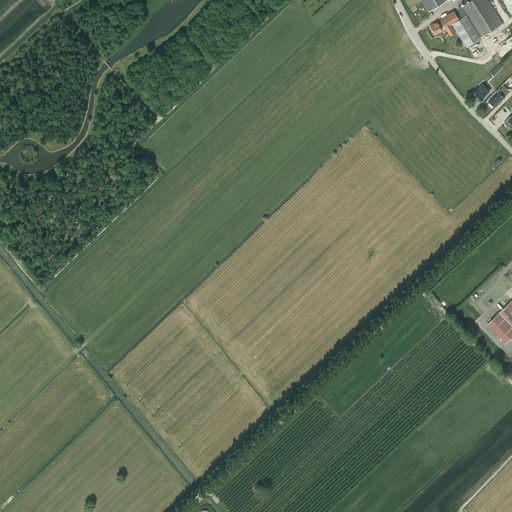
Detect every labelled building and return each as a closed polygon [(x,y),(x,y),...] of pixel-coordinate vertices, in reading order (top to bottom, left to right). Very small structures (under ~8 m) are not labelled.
[(421,0),(429,11),(446,0),(421,0)] [(487,0),(470,0),(462,5),(458,8),(463,17),(464,17),(465,17),(467,19),(467,18),(480,38),(482,36),(502,23),(487,0)] [(437,21),(430,25),(436,34),(452,24),(459,19),(454,10),(440,19),(441,22),(438,24),(437,21)] [(452,24),(466,46),(480,38),(467,18),(467,19),(465,17),(464,17),(463,17),(459,19),(452,24)] [(507,32),(491,40),(493,43),(508,35),(507,32)] [(475,51),(479,57),(486,52),(482,46),(475,51)] [(486,90),(487,90),(484,86),(483,87),(481,85),(476,90),(472,93),(480,101),(484,97),(483,97),(488,92),(486,90)] [(504,86),(488,101),(489,102),(490,101),(495,106),(494,107),(499,103),(500,102),(500,101),(510,92),(509,91),(509,92),(504,86)] [(511,299),(487,324),(506,343),(511,336),(511,299)]
